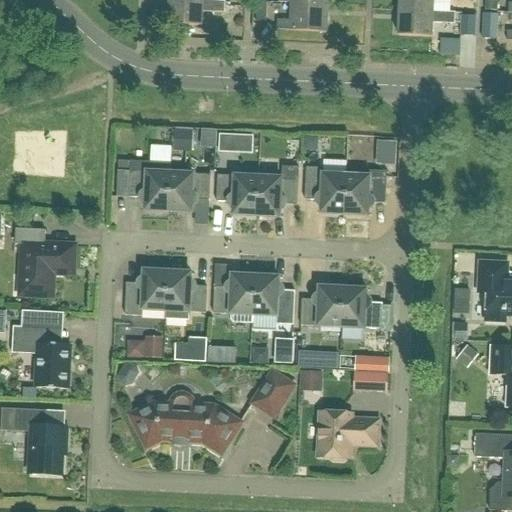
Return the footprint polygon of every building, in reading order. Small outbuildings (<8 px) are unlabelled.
[(456,0),(400,0),(400,12),(434,13),(435,0),(457,1),(456,0)] [(226,3),(204,2),(170,1),(169,26),(203,28),(203,14),(225,15),(226,3)] [(486,2),(486,11),(497,12),(497,3),(486,2)] [(265,23),(266,5),(257,4),(256,22),(265,23)] [(329,5),(293,4),(292,22),(278,21),(278,31),(291,32),(291,33),(327,34),(329,5)] [(456,14),(434,13),(400,12),(399,37),(433,39),(434,25),(456,26),(456,14)] [(498,16),(484,15),(483,40),(497,41),(498,16)] [(477,18),(462,17),(461,37),(476,38),(477,18)] [(191,132),(175,131),(174,144),(190,145),(191,132)] [(204,132),(204,148),(214,149),(215,133),(204,132)] [(219,153),(235,154),(236,136),(219,136),(219,153)] [(306,140),(305,152),(317,153),(318,140),(306,140)] [(397,143),(381,143),(380,166),(396,167),(397,143)] [(149,146),(149,161),(169,162),(169,146),(149,146)] [(171,167),(170,175),(191,176),(191,160),(171,159),(171,167)] [(323,170),(323,176),(346,178),(347,162),(324,161),(323,170)] [(168,214),(170,175),(171,167),(130,165),(129,199),(141,200),(141,201),(141,202),(142,203),(143,204),(144,205),(145,205),(145,213),(168,214)] [(282,180),(258,179),(256,218),(280,219),(280,212),(282,211),(283,210),(284,209),(285,208),(285,207),(297,207),(299,169),(282,168),(282,180)] [(321,208),(321,215),(344,216),(346,178),(323,176),(323,170),(306,170),(305,202),(317,202),(317,204),(317,205),(318,206),(319,207),(320,207),(321,208)] [(370,173),(369,179),(346,178),(344,216),(368,218),(368,210),(370,209),(372,208),(373,207),(373,206),(373,205),(385,206),(387,173),(370,173)] [(209,203),(210,177),(191,176),(170,175),(168,214),(192,215),(192,207),(194,207),(195,206),(196,205),(197,204),(197,203),(197,202),(209,203)] [(233,209),(233,217),(256,218),(258,179),(218,177),(217,204),(229,204),(229,205),(229,206),(229,207),(230,208),(231,208),(231,209),(233,209)] [(74,271),(75,248),(45,247),(46,232),(16,231),(15,247),(23,247),(22,261),(20,262),(20,274),(22,277),(25,277),(24,297),(52,299),(54,270),(74,271)] [(511,281),(508,281),(508,265),(479,264),(478,295),(487,295),(485,323),(505,324),(506,316),(511,316),(511,281)] [(142,318),(142,312),(166,313),(167,274),(144,273),(143,281),(142,281),(141,282),(140,282),(139,283),(139,284),(139,285),(138,286),(126,285),(125,317),(142,318)] [(207,289),(195,288),(195,287),(195,286),(194,286),(194,285),(193,284),(192,284),(192,283),(191,283),(191,275),(186,275),(167,274),(166,313),(165,321),(189,322),(189,314),(206,315),(207,289)] [(214,289),(213,315),(232,316),(254,317),(255,278),(232,277),(231,285),(230,285),(229,286),(228,286),(228,287),(227,288),(227,289),(226,290),(214,289)] [(255,278),(254,317),(276,318),(276,325),(293,326),(294,319),(295,293),(283,293),(283,292),(283,291),(283,290),(282,290),(282,289),(281,289),(281,288),(280,288),(279,287),(279,279),(274,279),(255,278)] [(302,301),(301,327),(341,329),(343,291),(319,289),(319,297),(318,297),(316,298),(315,299),(315,300),(314,301),(314,302),(302,301)] [(366,299),(366,292),(343,291),(341,329),(343,330),(362,330),(381,331),(383,305),(371,305),(371,304),(370,303),(369,301),(367,300),(366,299)] [(470,300),(455,299),(455,315),(470,316),(470,300)] [(14,329),(12,355),(38,356),(36,390),(68,391),(70,348),(46,346),(46,331),(47,313),(23,312),(22,330),(14,329)] [(232,316),(231,322),(234,325),(253,326),(254,317),(232,316)] [(253,326),(253,332),(275,333),(276,325),(276,318),(254,317),(253,326)] [(453,342),(465,342),(465,326),(454,325),(453,342)] [(343,330),(343,340),(361,341),(362,330),(343,330)] [(277,340),(275,365),(293,366),(295,342),(277,340)] [(162,344),(146,344),(145,360),(161,360),(162,344)] [(205,364),(206,345),(189,344),(189,347),(175,346),(174,362),(205,364)] [(468,348),(456,362),(465,369),(476,355),(468,348)] [(209,349),(208,364),(222,365),(223,350),(209,349)] [(511,349),(491,349),(490,377),(508,378),(507,409),(511,409),(511,349)] [(299,354),(298,369),(318,370),(319,355),(299,354)] [(388,374),(388,363),(371,362),(357,362),(357,372),(388,374)] [(124,367),(118,377),(120,383),(126,386),(132,385),(138,375),(135,369),(130,366),(124,367)] [(274,422),(297,386),(272,370),(249,406),(274,422)] [(302,374),(301,389),(322,390),(323,375),(302,374)] [(355,389),(364,390),(365,374),(356,374),(355,389)] [(203,443),(221,455),(240,426),(214,409),(193,408),(193,406),(193,404),(192,403),(192,402),(190,400),(188,399),(187,398),(185,397),(183,397),(182,397),(180,397),(178,398),(177,398),(175,400),(174,401),(173,403),(172,405),(172,407),(154,406),(131,418),(147,449),(162,441),(203,443)] [(31,434),(29,476),(61,477),(63,448),(66,448),(67,430),(46,429),(47,413),(2,411),(1,433),(31,434)] [(378,448),(379,423),(351,422),(351,416),(321,415),(319,459),(330,460),(333,463),(343,463),(346,461),(349,461),(350,447),(378,448)] [(511,511),(511,437),(477,436),(476,459),(505,461),(504,485),(498,485),(490,493),(489,511),(511,511)]
